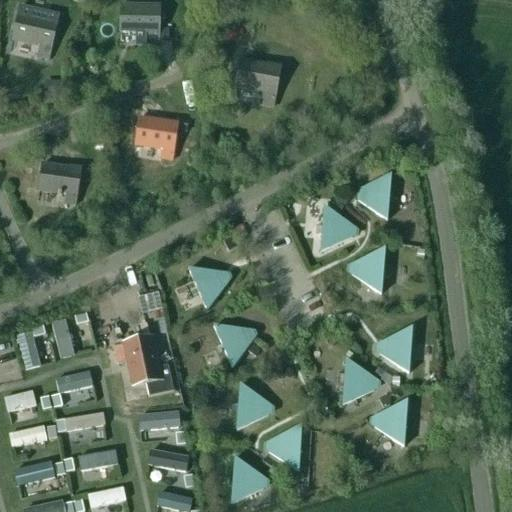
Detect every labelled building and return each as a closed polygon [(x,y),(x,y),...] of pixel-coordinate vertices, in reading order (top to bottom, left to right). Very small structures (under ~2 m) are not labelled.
[(120,35),(147,35),(147,44),(158,44),(158,7),(120,8),(120,35)] [(66,26),(57,24),(18,15),(12,43),(39,49),(37,58),(48,60),(55,30),(65,32),(66,26)] [(260,107),(272,110),(280,70),(240,62),(235,91),(262,96),(260,107)] [(47,84),(46,97),(60,97),(61,84),(47,84)] [(186,128),(175,126),(139,120),(135,148),(162,152),(160,161),(171,163),(175,135),(184,137),(186,128)] [(75,208),(80,172),(42,166),(38,194),(65,198),(64,206),(75,208)] [(367,167),(356,172),(359,180),(370,175),(367,167)] [(390,178),(358,193),(357,203),(386,224),(390,178)] [(330,200),(326,206),(333,211),(337,205),(330,200)] [(337,205),(333,211),(340,215),(344,209),(337,205)] [(353,230),(323,209),(319,255),(352,240),(353,230)] [(231,240),(223,244),(229,254),(237,251),(231,240)] [(352,267),(351,277),(380,298),(384,251),(352,267)] [(422,263),(424,253),(417,252),(415,262),(422,263)] [(206,314),(228,285),(223,276),(188,272),(206,314)] [(145,279),(148,289),(154,287),(151,278),(145,279)] [(86,316),(74,319),(76,327),(87,324),(86,316)] [(73,354),(65,319),(51,322),(59,357),(73,354)] [(146,326),(140,328),(144,339),(150,337),(146,326)] [(42,329),(31,332),(33,340),(44,337),(42,329)] [(253,343),(248,333),(213,329),(232,371),(253,343)] [(379,346),(379,357),(408,377),(411,330),(379,346)] [(33,340),(31,332),(16,336),(24,369),(39,366),(33,340)] [(167,368),(157,370),(150,340),(124,345),(124,347),(112,349),(115,366),(128,364),(133,389),(145,386),(148,399),(173,394),(167,368)] [(252,348),(247,354),(255,359),(259,353),(252,348)] [(345,363),(341,409),(374,393),(375,383),(345,363)] [(91,385),(88,371),(54,378),(58,392),(91,385)] [(385,374),(380,382),(391,389),(391,379),(385,374)] [(239,387),(236,434),(268,418),(269,408),(239,387)] [(34,406),(31,391),(4,397),(7,412),(34,406)] [(389,396),(389,399),(398,399),(398,391),(389,391),(389,396)] [(389,396),(379,402),(383,411),(389,408),(389,399),(389,396)] [(59,397),(50,399),(53,411),(61,409),(59,397)] [(48,399),(40,402),(43,412),(51,410),(48,399)] [(406,404),(374,419),(373,430),(403,450),(406,404)] [(178,427),(177,411),(138,414),(139,430),(178,427)] [(104,425),(102,413),(64,419),(66,431),(104,425)] [(63,423),(55,424),(57,435),(65,434),(63,423)] [(46,440),(43,426),(8,433),(11,448),(46,440)] [(55,429),(46,431),(48,442),(56,441),(55,429)] [(298,475),(300,429),(265,446),(265,454),(298,475)] [(183,435),(175,436),(176,448),(185,447),(183,435)] [(116,463),(113,450),(76,456),(79,470),(116,463)] [(184,471),(187,457),(150,450),(147,464),(184,471)] [(53,476),(50,461),(13,470),(16,485),(53,476)] [(263,492),(264,481),(234,461),(231,507),(263,492)] [(71,462),(63,464),(65,475),(73,473),(71,462)] [(62,466),(54,468),(56,479),(65,477),(62,466)] [(191,478),(183,480),(185,491),(193,490),(191,478)] [(125,502),(122,487),(87,494),(90,509),(125,502)] [(184,511),(188,511),(192,499),(160,491),(156,505),(184,511)] [(63,511),(60,500),(22,509),(22,511),(63,511)] [(82,511),(81,503),(73,505),(74,511),(82,511)]
